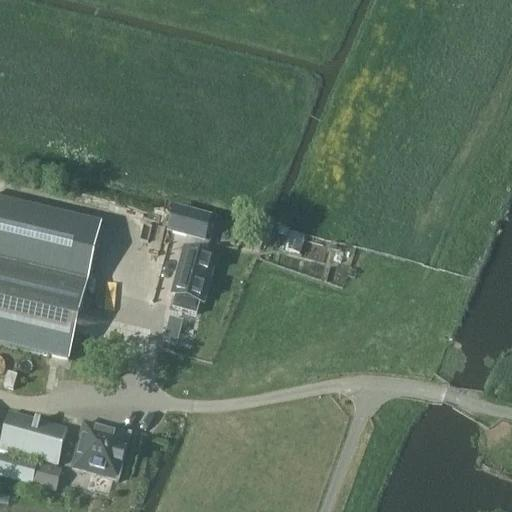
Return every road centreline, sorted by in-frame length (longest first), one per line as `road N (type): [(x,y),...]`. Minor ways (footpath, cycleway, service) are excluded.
road 1 (track): [(511,131),(431,268),(297,375),(298,391)]
road 2 (unclassified): [(327,511),(377,385),(442,396)]
road 3 (track): [(127,402),(86,395),(0,401)]
